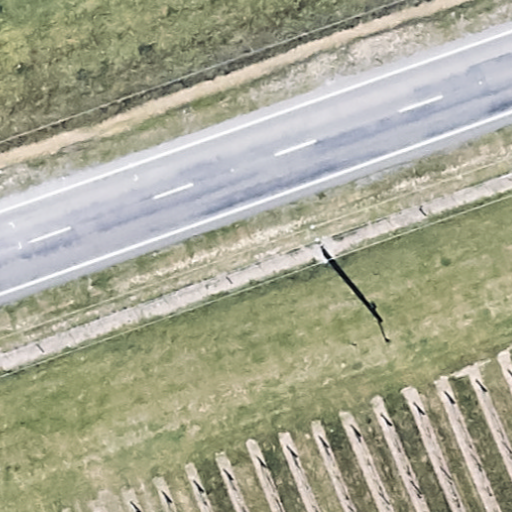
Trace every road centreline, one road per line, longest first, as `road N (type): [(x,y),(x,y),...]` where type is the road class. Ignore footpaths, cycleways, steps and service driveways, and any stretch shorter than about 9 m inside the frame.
road 1 (track): [(511,304),(0,486)]
road 2 (primary): [(0,224),(511,43)]
